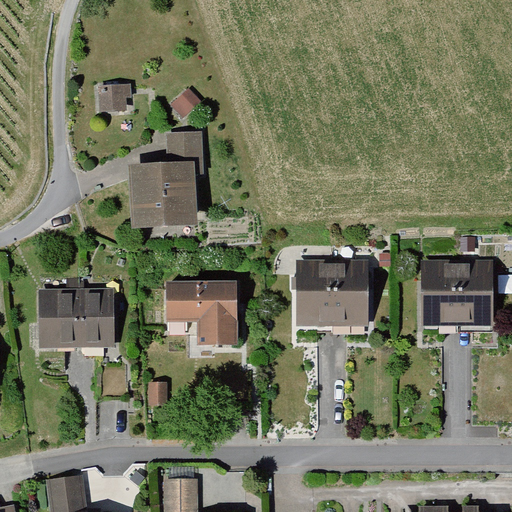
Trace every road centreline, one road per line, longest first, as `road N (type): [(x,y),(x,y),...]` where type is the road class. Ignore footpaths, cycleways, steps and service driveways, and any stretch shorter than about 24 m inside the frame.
road 1 (residential): [(0,476),(112,458),(511,452)]
road 2 (residential): [(69,0),(60,37),(54,195),(41,220),(0,238)]
